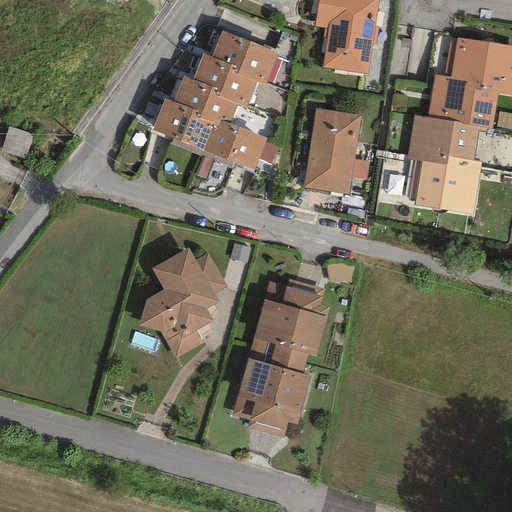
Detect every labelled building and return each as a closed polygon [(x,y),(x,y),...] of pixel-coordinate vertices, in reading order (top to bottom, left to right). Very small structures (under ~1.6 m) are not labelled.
[(378,0),(318,0),(315,28),(327,30),(321,69),(367,76),(378,0)] [(278,56),(222,34),(212,59),(203,56),(193,82),(183,79),(175,105),(165,101),(153,134),(254,175),(266,140),(229,126),(237,108),(245,110),(256,84),(266,88),(278,56)] [(511,47),(456,40),(450,78),(434,77),(429,119),(479,128),(491,131),(497,94),(511,96),(511,47)] [(511,111),(497,109),(495,126),(511,127),(511,111)] [(361,118),(315,111),(303,190),(349,197),(361,118)] [(479,128),(429,119),(413,117),(408,160),(421,163),(414,207),(473,216),(480,163),(473,162),(479,128)] [(195,261),(188,250),(152,271),(163,292),(146,303),(139,327),(161,334),(176,359),(203,345),(196,332),(212,322),(206,311),(218,304),(214,295),(226,287),(207,255),(195,261)] [(330,263),(328,277),(350,280),(352,266),(330,263)] [(322,298),(285,288),(280,305),(263,301),(253,340),(255,341),(308,355),(316,357),(328,310),(319,308),(322,298)] [(302,376),(308,355),(255,341),(249,361),(302,376)] [(249,361),(246,361),(230,418),(295,435),(311,378),(302,376),(249,361)]
